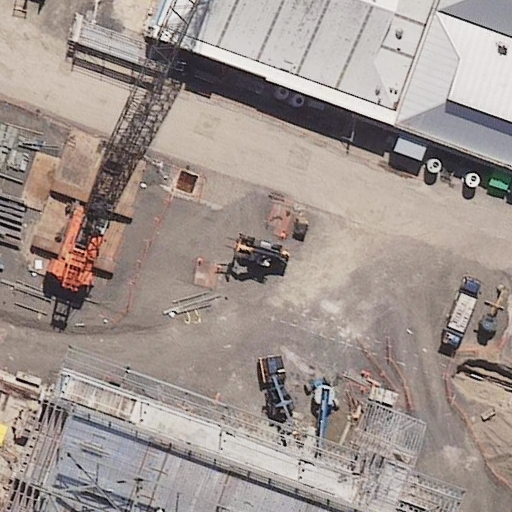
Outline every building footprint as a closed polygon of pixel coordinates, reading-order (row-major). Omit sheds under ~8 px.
[(511,164),(145,33),(53,0),(0,0),(0,232),(511,417),(511,164)] [(53,0),(145,33),(156,0),(53,0)] [(180,0),(172,25),(511,143),(511,13),(474,0),(180,0)] [(511,0),(474,0),(511,13),(511,0)] [(0,429),(229,511),(507,511),(511,500),(511,417),(0,232),(0,429)] [(0,511),(229,511),(0,429),(0,511)]
